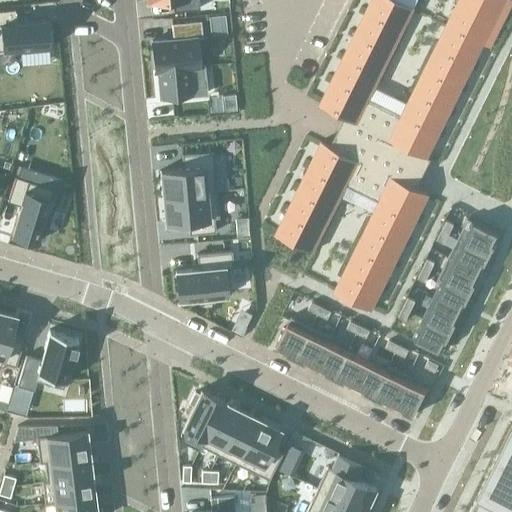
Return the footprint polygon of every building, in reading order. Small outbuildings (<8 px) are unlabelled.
[(198,0),(146,0),(146,1),(160,0),(172,0),(174,11),(200,9),(198,0)] [(322,141),(276,234),(313,252),(346,185),(379,200),(334,291),(372,309),(397,259),(429,194),(411,186),(426,156),(427,157),(505,0),(458,0),(402,113),(370,97),(417,0),(371,0),(320,103),(348,117),(334,147),(322,141)] [(15,8),(0,9),(0,50),(20,49),(22,64),(50,62),(48,46),(50,46),(47,19),(16,22),(15,8)] [(174,38),(152,40),(155,71),(158,71),(158,69),(198,66),(198,65),(195,38),(202,37),(200,21),(172,24),(174,38)] [(198,66),(158,69),(158,71),(161,98),(207,93),(204,64),(198,65),(198,66)] [(61,91),(48,91),(49,101),(61,100),(61,91)] [(235,94),(224,95),(226,110),(237,108),(235,94)] [(183,168),(160,170),(163,196),(217,191),(216,190),(229,189),(225,153),(213,154),(213,151),(182,154),(183,168)] [(15,176),(7,201),(20,205),(11,234),(37,242),(41,229),(46,230),(51,213),(46,212),(54,187),(15,176)] [(217,191),(163,196),(165,222),(188,220),(189,234),(215,232),(214,218),(219,217),(217,191)] [(468,218),(458,237),(490,253),(500,233),(468,218)] [(447,220),(442,230),(449,233),(454,224),(447,220)] [(442,230),(437,239),(444,243),(449,233),(442,230)] [(458,237),(448,257),(480,273),(490,253),(458,237)] [(198,268),(176,270),(178,298),(231,294),(229,267),(233,266),(232,251),(197,254),(198,268)] [(448,257),(438,277),(443,279),(471,292),(480,273),(448,257)] [(427,259),(423,268),(430,272),(435,262),(427,259)] [(423,268),(418,278),(425,282),(430,272),(423,268)] [(443,279),(433,298),(461,312),(471,292),(443,279)] [(408,297),(403,307),(411,311),(415,301),(408,297)] [(433,298),(424,318),(451,331),(461,312),(433,298)] [(312,302),(308,309),(318,314),(322,306),(312,302)] [(322,306),(318,314),(328,319),(331,311),(322,306)] [(403,307),(398,317),(406,320),(411,311),(403,307)] [(0,366),(1,367),(3,362),(16,366),(23,341),(10,337),(16,315),(0,310),(0,366)] [(292,316),(276,348),(296,358),(312,326),(292,316)] [(424,318),(414,338),(442,351),(451,331),(424,318)] [(351,321),(347,328),(357,333),(360,325),(351,321)] [(360,325),(357,333),(366,338),(370,330),(360,325)] [(312,326),(296,358),(315,368),(329,339),(330,340),(332,336),(312,326)] [(26,354),(17,385),(34,390),(36,380),(63,388),(78,338),(49,330),(41,359),(26,354)] [(329,339),(315,368),(335,377),(349,349),(330,340),(329,339)] [(390,340),(386,347),(396,352),(399,345),(390,340)] [(399,345),(396,352),(405,357),(409,349),(399,345)] [(349,349),(335,377),(354,387),(368,359),(349,349)] [(368,359),(354,387),(374,397),(388,369),(387,368),(368,359)] [(429,359),(425,367),(435,371),(439,364),(429,359)] [(388,369),(374,397),(393,406),(407,378),(408,379),(410,374),(389,364),(387,368),(388,369)] [(407,378),(393,406),(413,416),(427,388),(408,379),(407,378)] [(193,404),(183,426),(204,436),(205,437),(223,400),(201,389),(199,393),(195,391),(189,402),(193,404)] [(204,436),(200,445),(218,454),(240,409),(223,400),(205,437),(204,436)] [(240,409),(218,454),(235,463),(258,417),(240,409)] [(258,417),(235,463),(270,480),(284,453),(271,446),(280,429),(258,417)] [(58,434),(57,425),(35,425),(37,437),(58,434)] [(511,511),(511,426),(469,511),(511,511)] [(86,430),(37,437),(40,462),(45,462),(44,461),(89,455),(86,430)] [(11,449),(7,461),(15,463),(18,452),(11,449)] [(89,455),(44,461),(45,462),(47,480),(47,481),(92,475),(89,455)] [(329,466),(319,487),(368,510),(378,488),(357,479),(363,466),(339,455),(333,468),(329,466)] [(183,465),(182,481),(190,482),(191,465),(183,465)] [(202,470),(201,482),(209,482),(210,470),(202,470)] [(210,470),(209,482),(217,483),(218,471),(210,470)] [(3,474),(1,482),(13,485),(15,477),(3,474)] [(47,480),(42,481),(45,503),(54,502),(54,501),(94,496),(92,475),(47,481),(47,480)] [(1,482),(0,485),(0,493),(9,496),(13,485),(1,482)] [(319,487),(307,511),(366,511),(368,510),(319,487)] [(265,493),(250,495),(252,507),(267,506),(265,493)] [(211,510),(191,511),(223,511),(223,509),(235,508),(234,495),(210,497),(211,510)] [(96,511),(94,496),(54,501),(54,502),(55,511),(96,511)]
